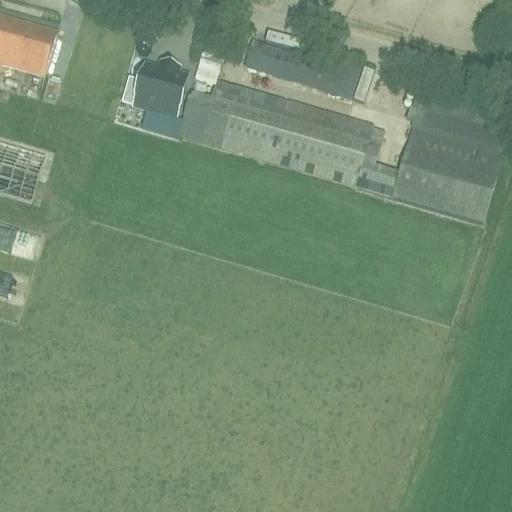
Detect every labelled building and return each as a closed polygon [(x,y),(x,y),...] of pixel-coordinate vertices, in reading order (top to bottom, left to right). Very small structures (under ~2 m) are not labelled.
[(0,67),(44,80),(57,35),(0,18),(0,67)] [(228,50),(207,43),(200,64),(222,71),(228,50)] [(328,97),(337,99),(347,97),(354,90),(356,80),(354,71),(347,64),(337,61),(328,64),(325,66),(253,44),(247,65),(320,87),(321,90),(328,97)] [(129,81),(122,107),(177,122),(189,79),(175,76),(162,72),(145,67),(140,84),(129,81)] [(178,138),(223,151),(355,189),(354,191),(484,228),(503,160),(415,135),(401,182),(360,170),(371,135),(239,97),(236,109),(191,96),(178,138)] [(0,196),(40,207),(52,159),(0,145),(0,196)] [(0,251),(33,254),(34,237),(0,235),(0,251)] [(10,276),(6,288),(25,295),(29,283),(10,276)]
